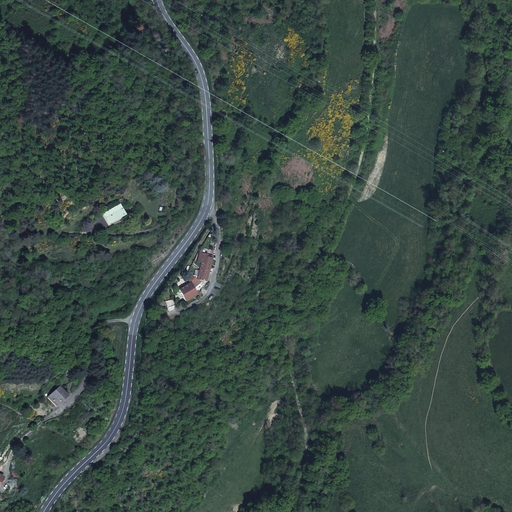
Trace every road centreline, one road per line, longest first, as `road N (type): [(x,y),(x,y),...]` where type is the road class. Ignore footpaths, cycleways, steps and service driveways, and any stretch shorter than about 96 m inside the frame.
road 1 (secondary): [(156,0),(201,75),(209,193),(200,220),(139,309),(119,419),(43,511)]
road 2 (track): [(374,0),(364,147),(285,334),(284,383),(298,443),(298,491),(288,511)]
road 3 (unknown): [(134,327),(89,323),(86,381),(15,444),(4,467)]
road 4 (unknown): [(171,319),(213,291),(219,237),(203,213)]
